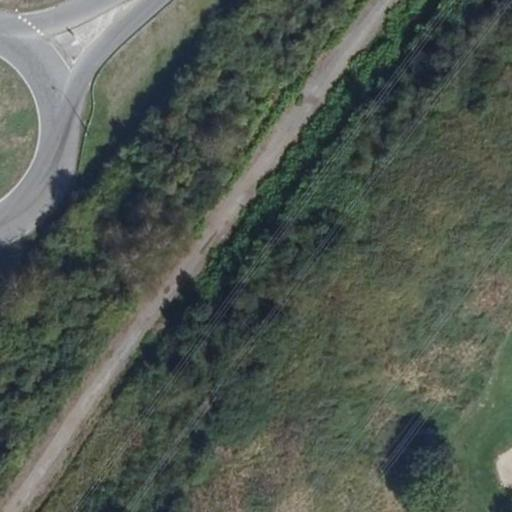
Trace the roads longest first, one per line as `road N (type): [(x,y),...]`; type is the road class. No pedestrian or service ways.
road 1 (trunk): [(61,111),(102,47),(155,0)]
road 2 (secondary): [(0,226),(42,193),(62,140),(61,111)]
